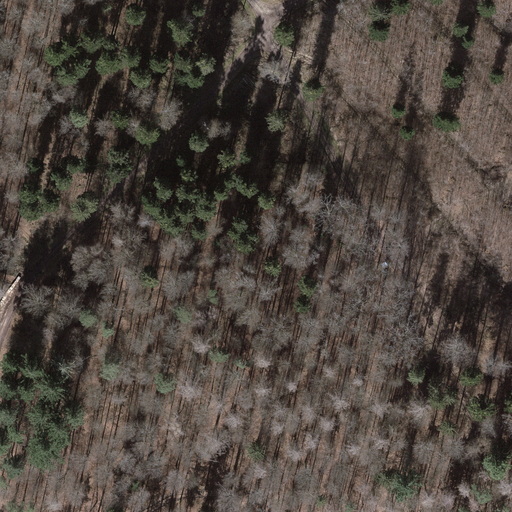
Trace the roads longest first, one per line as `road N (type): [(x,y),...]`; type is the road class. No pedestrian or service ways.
road 1 (track): [(265,0),(478,419),(511,429)]
road 2 (track): [(272,0),(108,178),(43,229),(13,267),(0,301)]
